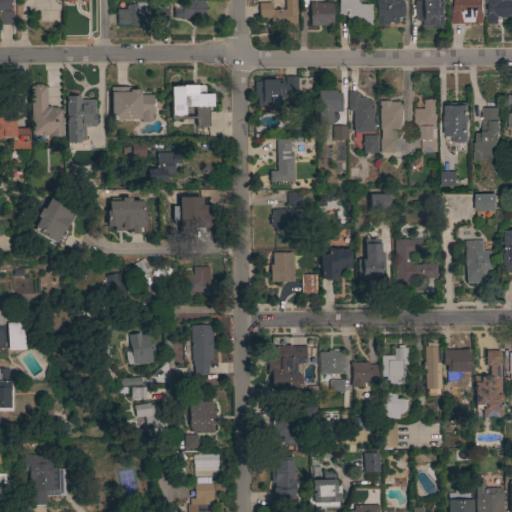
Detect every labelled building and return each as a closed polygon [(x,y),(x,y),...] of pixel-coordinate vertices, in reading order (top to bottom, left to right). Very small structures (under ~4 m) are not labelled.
[(10,0),(10,10),(0,10),(1,11),(0,11),(0,0),(10,0)] [(186,19),(184,19),(182,19),(181,18),(172,18),(172,9),(180,9),(181,0),(204,1),(203,18),(187,18),(186,19)] [(284,0),(295,0),(296,14),(293,14),(293,25),(270,26),(270,17),(258,18),(258,3),(271,3),(271,10),(284,9),(284,0)] [(337,0),(358,0),(358,5),(370,4),(370,26),(360,26),(360,19),(345,19),(345,16),(337,16),(337,0)] [(397,0),(397,1),(403,1),(403,16),(397,17),(397,22),(385,22),(385,25),(375,25),(374,0),(397,0)] [(436,25),(436,27),(421,27),(421,21),(417,21),(417,20),(414,20),(414,1),(420,1),(420,0),(444,0),(444,24),(436,25)] [(469,24),(469,26),(464,26),(464,24),(451,24),(450,6),(452,6),(452,0),(481,0),(481,13),(482,13),(482,23),(469,24)] [(486,15),(487,15),(487,3),(486,3),(486,0),(511,0),(511,16),(508,17),(507,18),(500,18),(499,17),(497,17),(497,23),(486,24),(486,15)] [(116,10),(126,10),(126,5),(131,4),(135,5),(135,3),(145,2),(145,7),(151,6),(151,27),(127,27),(127,24),(117,25),(116,10)] [(309,26),(309,3),(331,2),(332,26),(309,26)] [(167,20),(154,20),(154,5),(167,5),(167,20)] [(276,79),(276,82),(281,81),(281,85),(284,85),(283,77),(296,77),(296,90),(282,90),(282,95),(285,95),(285,105),(280,105),(280,107),(261,107),(261,98),(253,98),(253,82),(260,82),(260,80),(276,79)] [(30,86),(34,86),(35,84),(40,84),(41,86),(45,86),(45,106),(50,106),(50,109),(51,107),(56,108),(57,109),(60,109),(60,136),(59,136),(59,139),(47,139),(47,143),(31,143),(31,135),(30,135),(30,86)] [(171,115),(170,115),(170,87),(181,87),(181,86),(203,86),(203,94),(211,94),(211,107),(207,107),(207,127),(195,127),(195,106),(183,106),(183,119),(171,119),(171,115)] [(110,87),(129,87),(129,90),(137,90),(137,92),(138,92),(138,95),(152,95),(152,114),(151,114),(151,121),(140,121),(140,114),(139,114),(139,120),(136,120),(136,121),(130,121),(130,120),(121,120),(121,122),(113,122),(113,120),(111,120),(111,116),(109,116),(110,87)] [(331,112),(331,114),(338,114),(338,123),(331,123),(331,125),(317,125),(317,91),(335,90),(335,93),(340,93),(340,112),(331,112)] [(357,149),(350,141),(350,137),(354,137),(354,132),(352,132),(352,111),(347,111),(347,92),(357,92),(357,98),(366,98),(366,100),(372,100),(371,135),(375,135),(375,153),(361,153),(361,149),(357,149)] [(65,96),(79,96),(79,100),(93,100),(94,127),(86,127),(87,140),(78,140),(78,143),(66,143),(65,96)] [(435,152),(421,152),(420,140),(418,140),(418,128),(414,128),(414,109),(424,109),(424,100),(427,100),(432,100),(435,100),(435,152)] [(395,130),(395,139),(393,139),(393,152),(379,152),(379,140),(382,140),(382,131),(378,131),(378,101),(391,101),(391,102),(400,102),(401,130),(395,130)] [(0,103),(14,103),(14,129),(27,128),(28,149),(10,150),(10,138),(2,138),(2,139),(0,139),(0,103)] [(444,127),(443,127),(443,116),(443,103),(467,103),(468,142),(464,142),(464,143),(455,143),(455,142),(452,142),(452,141),(446,141),(446,137),(444,137),(444,127)] [(473,143),(475,143),(475,134),(481,134),(481,124),(482,124),(482,108),(498,108),(497,143),(496,143),(496,155),(489,155),(489,154),(480,154),(480,161),(473,161),(473,143)] [(345,126),(345,139),(331,139),(331,126),(345,126)] [(268,182),(268,171),(275,171),(275,140),(289,140),(289,154),(283,154),(283,157),(291,157),(291,182),(268,182)] [(304,142),(304,153),(293,153),(293,142),(304,142)] [(143,158),(143,144),(130,143),(130,157),(143,158)] [(171,154),(179,154),(179,163),(172,163),(172,176),(163,176),(163,181),(146,181),(146,169),(155,169),(155,153),(171,153),(171,154)] [(455,172),(455,186),(440,186),(439,172),(455,172)] [(300,192),(300,206),(286,207),(286,192),(300,192)] [(495,194),(495,216),(485,216),(485,220),(481,220),(481,217),(476,217),(476,211),(475,211),(474,195),(495,194)] [(387,195),(387,210),(367,209),(367,195),(387,195)] [(38,218),(36,217),(41,208),(43,209),(49,198),(57,203),(58,200),(73,209),(67,219),(66,218),(64,221),(67,222),(65,227),(66,228),(64,231),(67,233),(61,245),(55,242),(55,243),(34,230),(35,229),(33,228),(38,218)] [(142,213),(143,213),(144,228),(142,228),(143,234),(130,234),(130,228),(120,228),(120,225),(106,225),(105,202),(142,201),(142,213)] [(178,221),(171,221),(171,207),(178,207),(178,202),(203,202),(204,228),(178,228),(178,221)] [(301,209),(301,232),(273,233),(273,229),(272,229),(272,226),(268,226),(268,216),(271,216),(270,211),(273,211),(273,209),(301,209)] [(510,231),(511,231),(511,271),(502,271),(502,231),(510,231)] [(363,260),(363,257),(362,257),(362,253),(363,253),(363,239),(379,239),(379,253),(383,253),(383,280),(356,280),(356,260),(363,260)] [(424,239),(424,252),(410,253),(410,265),(420,265),(419,264),(435,264),(435,278),(408,279),(408,285),(394,285),(393,240),(424,239)] [(464,267),(463,267),(463,254),(464,254),(464,241),(483,240),(483,251),(490,251),(492,253),(492,269),(487,274),(488,283),(464,284),(464,267)] [(326,255),(326,249),(349,249),(349,270),(341,270),(341,271),(337,275),(337,279),(329,279),(329,281),(322,281),(322,279),(319,279),(319,255),(326,255)] [(292,253),(292,282),(269,282),(269,264),(271,264),(271,253),(292,253)] [(151,271),(136,279),(129,266),(144,258),(151,271)] [(171,269),(166,281),(151,276),(153,271),(155,272),(158,264),(171,269)] [(209,283),(210,283),(210,295),(201,295),(201,294),(193,294),(193,296),(182,296),(182,276),(192,276),(192,267),(209,267),(209,283)] [(125,299),(109,303),(107,291),(103,291),(102,285),(106,285),(104,276),(120,273),(125,299)] [(299,276),(314,276),(314,293),(299,293),(299,276)] [(16,289),(16,296),(37,294),(36,279),(20,280),(21,289),(16,289)] [(22,322),(24,349),(7,350),(5,323),(22,322)] [(210,326),(210,340),(211,340),(211,350),(210,350),(210,361),(207,361),(207,375),(192,375),(191,361),(190,361),(190,351),(181,352),(181,342),(190,342),(190,326),(210,326)] [(131,365),(131,364),(125,365),(124,352),(127,352),(126,350),(129,350),(127,335),(139,334),(139,336),(147,335),(148,344),(152,343),(153,351),(149,351),(151,362),(131,365)] [(425,346),(425,343),(433,343),(433,347),(436,347),(439,347),(439,361),(436,361),(436,363),(439,363),(439,389),(434,389),(434,396),(426,396),(426,389),(423,389),(423,369),(421,369),(421,363),(423,363),(423,346),(425,346)] [(392,356),(392,349),(397,349),(397,346),(403,345),(403,349),(406,348),(406,365),(401,365),(401,371),(403,371),(403,375),(407,375),(407,383),(403,383),(403,384),(388,384),(388,380),(385,380),(385,377),(380,377),(379,356),(392,356)] [(110,361),(96,366),(91,350),(105,346),(110,361)] [(305,363),(295,363),(295,375),(299,375),(300,390),(278,391),(277,370),(267,370),(266,353),(281,353),(281,346),(290,346),(290,347),(304,347),(305,363)] [(318,374),(318,353),(327,353),(327,350),(333,350),(333,353),(342,353),(343,374),(318,374)] [(468,350),(469,372),(446,372),(446,365),(442,365),(442,350),(468,350)] [(473,376),(488,376),(488,366),(485,366),(485,351),(500,351),(500,366),(499,366),(499,376),(500,376),(500,416),(481,417),(481,409),(474,409),(474,406),(473,406),(473,376)] [(353,362),(353,363),(369,363),(369,365),(375,365),(376,383),(360,383),(361,387),(350,388),(350,381),(351,381),(350,367),(349,367),(349,362),(353,362)] [(12,412),(0,412),(0,369),(8,369),(8,383),(12,383),(12,412)] [(140,377),(140,385),(117,386),(116,379),(140,377)] [(342,380),(343,395),(329,395),(328,381),(342,380)] [(144,398),(130,398),(130,387),(144,387),(144,398)] [(380,393),(389,393),(389,395),(395,395),(395,400),(405,400),(405,409),(401,414),(397,414),(397,419),(380,419),(380,393)] [(190,430),(188,430),(188,428),(187,428),(187,396),(200,396),(200,402),(211,402),(211,411),(213,411),(213,425),(212,425),(212,434),(190,434),(190,430)] [(148,403),(149,406),(161,403),(166,434),(153,437),(150,424),(144,425),(143,417),(134,418),(132,406),(148,403)] [(280,438),(280,447),(294,447),(294,420),(270,419),(270,438),(280,438)] [(381,448),(381,422),(395,422),(395,448),(381,448)] [(197,435),(197,449),(182,449),(182,435),(197,435)] [(377,453),(378,472),(362,472),(362,453),(377,453)] [(62,495),(44,495),(44,504),(27,504),(27,472),(22,472),(22,455),(49,455),(49,469),(63,469),(63,490),(62,490),(62,495)] [(269,465),(275,465),(275,457),(292,457),(292,481),(294,481),(294,491),(292,491),(292,501),(271,501),(271,488),(273,488),(273,483),(269,483),(269,465)] [(0,474),(4,474),(4,480),(11,480),(10,495),(0,494),(0,474)] [(306,496),(309,496),(309,480),(318,480),(318,477),(322,477),(322,474),(333,474),(333,487),(337,487),(338,507),(306,508),(306,496)] [(473,511),(473,499),(475,499),(474,479),(483,479),(483,488),(500,488),(500,511),(473,511)] [(186,511),(186,505),(188,505),(188,498),(193,498),(192,484),(211,483),(211,505),(196,505),(196,511),(186,511)] [(453,493),(453,491),(458,491),(458,493),(469,493),(469,500),(470,500),(470,511),(445,511),(445,499),(446,499),(446,493),(453,493)]
